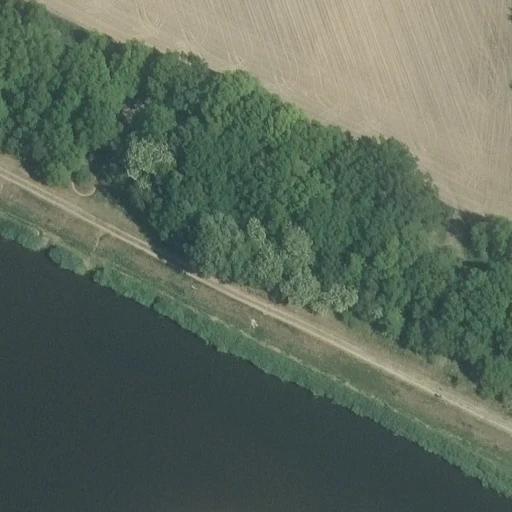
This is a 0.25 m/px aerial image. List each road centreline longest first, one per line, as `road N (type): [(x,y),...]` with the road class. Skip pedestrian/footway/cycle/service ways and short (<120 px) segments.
road 1 (track): [(0,167),(511,430)]
road 2 (unclassified): [(511,297),(0,38)]
